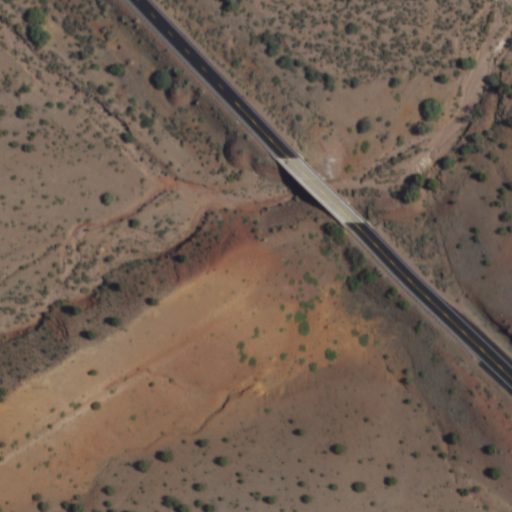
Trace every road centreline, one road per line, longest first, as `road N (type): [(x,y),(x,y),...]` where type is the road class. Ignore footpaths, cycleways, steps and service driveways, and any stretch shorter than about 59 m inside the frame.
road 1 (primary): [(293,159),(134,0)]
road 2 (primary): [(511,387),(357,224)]
